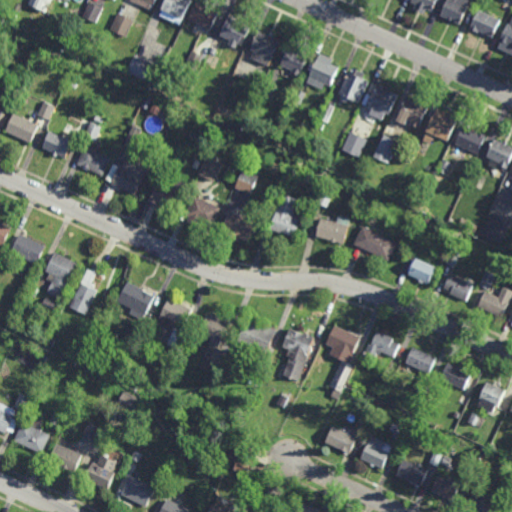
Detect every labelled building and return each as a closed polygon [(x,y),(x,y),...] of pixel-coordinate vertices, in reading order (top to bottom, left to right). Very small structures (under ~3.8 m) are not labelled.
[(52,0),(48,12),(28,4),(29,0),(52,0)] [(157,0),(153,10),(130,0),(157,0)] [(193,0),(186,18),(185,18),(181,26),(178,25),(179,23),(160,15),(166,0),(193,0)] [(437,0),(433,11),(424,7),(424,9),(419,7),(420,5),(412,1),(412,0),(437,0)] [(470,0),(460,23),(441,15),(447,0),(470,0)] [(96,23),(82,16),(90,1),(103,7),(96,23)] [(218,10),(217,12),(220,13),(213,30),(190,20),(198,1),(218,10)] [(494,36),(480,30),(480,32),(471,28),(479,9),(502,19),(494,36)] [(128,37),(111,29),(118,13),(135,20),(128,37)] [(236,20),(237,18),(243,21),(242,22),(251,27),(242,45),(239,44),(237,48),(226,43),(227,40),(231,42),(231,40),(221,35),(230,17),(236,20)] [(511,53),(499,48),(510,23),(511,23),(511,20),(511,53)] [(270,35),(270,34),(273,35),(272,36),(281,40),(269,66),(262,63),(260,66),(257,65),(259,62),(251,58),(254,51),(251,49),(260,30),(270,35)] [(214,54),(208,52),(210,46),(216,49),(214,54)] [(305,51),(304,53),(309,55),(300,76),(291,72),(292,70),(281,65),(289,47),(294,49),(295,47),(305,51)] [(146,81),(127,73),(135,55),(154,64),(146,81)] [(201,65),(197,62),(200,55),(205,58),(201,65)] [(327,61),(329,58),(332,60),(331,63),(340,67),(331,86),(326,84),(323,90),(307,82),(319,57),(327,61)] [(243,73),(236,71),(238,65),(245,68),(243,73)] [(364,77),(370,80),(359,103),(349,98),(347,102),(340,99),(342,95),(340,93),(350,72),(355,74),(357,69),(366,73),(364,77)] [(75,88),(70,85),(73,79),(79,82),(75,88)] [(278,85),(273,97),(264,93),(269,81),(278,85)] [(390,114),(386,113),(383,120),(369,114),(372,107),(369,105),(378,83),(392,89),(392,91),(399,94),(390,114)] [(301,104),(293,101),(298,89),(307,92),(301,104)] [(420,128),(411,124),(412,122),(407,119),(406,121),(405,121),(404,123),(403,123),(404,120),(405,118),(399,115),(407,98),(429,107),(420,128)] [(50,119),(39,115),(44,101),(56,105),(50,119)] [(328,123),(320,119),(328,102),(335,106),(328,123)] [(159,112),(153,109),(156,103),(162,107),(159,112)] [(450,141),(436,135),(432,144),(424,140),(438,107),(453,114),(452,116),(459,119),(450,141)] [(32,143),(29,142),(29,144),(25,142),(26,141),(6,132),(8,129),(6,128),(7,125),(8,126),(14,113),(40,125),(32,143)] [(103,125),(94,121),(97,115),(105,119),(103,125)] [(97,140),(85,135),(91,121),(103,126),(97,140)] [(475,130),(475,131),(479,133),(480,130),(488,134),(479,154),(465,148),(465,150),(462,148),(463,147),(456,143),(465,126),(473,130),(473,129),(475,130)] [(133,152),(123,148),(133,127),(142,132),(133,152)] [(359,157),(342,148),(351,130),(368,139),(359,157)] [(67,159),(58,155),(57,157),(52,155),(53,152),(43,148),(44,146),(42,145),(43,142),(46,143),(51,131),(75,141),(67,159)] [(194,140),(190,139),(189,135),(190,132),(193,131),(197,132),(198,135),(197,138),(194,140)] [(390,163),(375,156),(385,134),(400,141),(390,163)] [(503,142),(504,140),(510,143),(509,144),(511,145),(511,159),(508,168),(499,164),(500,163),(488,157),(493,145),(491,145),(492,143),(494,143),(496,139),(503,142)] [(104,177),(89,170),(89,171),(84,169),(84,167),(78,164),(86,145),(113,157),(104,177)] [(447,175),(439,171),(441,167),(433,163),(437,155),(453,163),(447,175)] [(150,167),(146,177),(145,176),(137,195),(122,188),(120,192),(117,190),(118,187),(113,184),(122,165),(124,166),(127,157),(150,167)] [(215,182),(200,174),(208,157),(223,164),(215,182)] [(299,169),(290,166),(293,160),(301,163),(299,169)] [(252,195),(237,188),(246,166),(261,172),(252,195)] [(186,183),(182,190),(186,192),(178,211),(168,206),(167,209),(151,202),(161,177),(169,181),(171,177),(186,183)] [(329,208),(318,204),(324,188),(334,192),(329,208)] [(295,216),(302,219),(295,240),(292,239),(293,236),(282,232),(281,236),(270,232),(272,227),(265,224),(270,209),(275,210),(278,203),(274,201),(277,192),(301,200),(295,216)] [(212,203),(214,199),(226,204),(223,211),(221,210),(214,227),(202,222),(200,226),(186,220),(188,216),(186,215),(195,196),(212,203)] [(258,218),(257,221),(258,222),(251,241),(242,238),(241,241),(227,236),(229,232),(223,230),(231,211),(236,214),(238,210),(258,218)] [(511,222),(501,245),(482,235),(493,213),(511,222)] [(345,244),(343,243),(343,245),(338,244),(339,242),(337,242),(333,243),(331,241),(317,237),(322,218),(337,222),(340,215),(352,218),(345,244)] [(430,225),(424,222),(427,215),(433,217),(430,225)] [(457,227),(448,223),(451,216),(459,220),(457,227)] [(469,229),(460,225),(463,218),(472,222),(469,229)] [(0,222),(12,228),(3,246),(0,244),(0,222)] [(390,261),(355,245),(364,226),(399,243),(390,261)] [(46,246),(37,264),(12,251),(21,233),(46,246)] [(456,268),(447,264),(454,250),(462,253),(456,268)] [(67,291),(65,290),(61,299),(47,292),(52,282),(47,279),(50,273),(47,271),(56,252),(80,264),(67,291)] [(502,265),(495,262),(499,255),(506,258),(502,265)] [(437,268),(430,284),(429,284),(429,285),(424,283),(424,284),(420,282),(421,280),(420,280),(420,281),(417,280),(418,279),(413,277),(412,277),(410,276),(411,276),(409,275),(411,272),(408,271),(414,259),(416,260),(417,259),(437,268)] [(88,315),(71,307),(89,269),(98,273),(95,279),(97,280),(95,284),(97,285),(95,289),(99,291),(88,315)] [(491,290),(481,286),(488,271),(498,275),(491,290)] [(468,302),(451,294),(452,294),(444,290),(451,275),(475,286),(468,302)] [(142,344),(128,337),(138,317),(130,313),(133,308),(120,301),(130,281),(145,289),(145,290),(157,296),(148,314),(154,317),(148,328),(150,329),(142,344)] [(511,298),(510,303),(511,303),(504,319),(480,307),(488,292),(500,298),(505,287),(511,290),(511,298)] [(183,305),(184,303),(195,309),(185,328),(178,325),(176,328),(192,336),(184,352),(168,344),(174,331),(157,323),(169,298),(183,305)] [(55,311),(43,305),(46,299),(58,305),(55,311)] [(223,319),(223,318),(229,320),(228,321),(234,323),(226,343),(223,342),(221,349),(231,353),(225,368),(210,362),(216,346),(210,344),(212,337),(202,333),(210,313),(223,319)] [(264,327),(265,325),(278,331),(273,344),(274,344),(269,355),(240,342),(250,320),(264,327)] [(348,332),(349,329),(362,335),(361,338),(362,338),(353,356),(354,356),(350,365),(355,367),(339,401),(331,397),(335,389),(330,387),(343,362),(330,356),(334,348),(327,345),(336,326),(348,332)] [(304,335),(304,333),(305,334),(307,328),(311,329),(309,335),(315,337),(300,382),(284,376),(290,358),(287,357),(290,350),(284,348),(291,328),(294,329),(293,331),(304,335)] [(395,358),(402,360),(395,376),(385,372),(392,357),(382,353),(380,357),(378,356),(375,363),(364,359),(370,345),(372,346),(378,332),(395,339),(394,342),(401,345),(395,358)] [(430,375),(406,364),(414,348),(438,359),(430,375)] [(44,364),(39,362),(43,354),(48,356),(44,364)] [(459,368),(459,367),(473,373),(469,383),(471,384),(469,386),(468,386),(466,391),(442,380),(449,364),(459,368)] [(500,388),(508,391),(501,408),(506,410),(502,421),(495,419),(497,414),(495,413),(493,417),(488,415),(489,412),(479,408),(482,401),(481,400),(483,396),(482,395),(483,393),(484,393),(485,390),(484,390),(485,387),(486,388),(488,383),(494,385),(496,381),(502,384),(500,388)] [(433,390),(420,417),(405,409),(412,394),(411,393),(414,386),(415,387),(417,383),(433,390)] [(136,416),(118,406),(126,391),(144,401),(136,416)] [(24,412),(15,407),(22,393),(31,398),(24,412)] [(286,408),(278,404),(282,395),(291,399),(286,408)] [(466,406),(459,403),(462,398),(468,401),(466,406)] [(14,418),(20,421),(15,432),(9,429),(8,432),(0,428),(0,401),(18,410),(14,418)] [(61,428),(50,423),(56,410),(67,415),(61,428)] [(482,427),(470,422),(474,413),(485,418),(482,427)] [(367,429),(358,425),(363,415),(372,419),(367,429)] [(405,425),(410,428),(404,440),(392,435),(398,423),(401,424),(402,420),(406,422),(405,425)] [(96,442),(83,437),(89,422),(102,428),(96,442)] [(45,452),(41,451),(40,453),(36,451),(37,449),(17,439),(24,423),(52,435),(45,452)] [(342,428),(344,424),(354,428),(352,433),(358,435),(351,451),(349,451),(348,453),(344,451),(346,449),(326,440),(333,424),(342,428)] [(476,439),(467,435),(470,430),(478,433),(476,439)] [(382,467),(375,463),(374,466),(370,464),(371,462),(361,457),(372,434),(386,441),(383,447),(390,451),(382,467)] [(77,470),(52,460),(59,442),(84,452),(77,470)] [(253,469),(252,468),(249,474),(235,468),(246,442),(262,449),(253,469)] [(237,454),(231,452),(234,444),(240,446),(237,454)] [(438,465),(430,462),(436,449),(443,453),(438,465)] [(138,466),(132,463),(138,451),(144,454),(138,466)] [(116,469),(118,470),(110,488),(87,478),(95,460),(100,462),(104,453),(120,460),(116,469)] [(448,467),(441,463),(445,454),(452,458),(448,467)] [(423,463),(422,465),(429,468),(422,485),(419,484),(419,486),(415,484),(416,482),(415,482),(415,483),(410,480),(410,479),(397,473),(404,457),(418,463),(419,461),(423,463)] [(181,475),(175,472),(178,466),(185,469),(181,475)] [(511,485),(510,489),(502,485),(509,471),(511,472),(511,485)] [(454,500),(432,489),(439,473),(461,483),(454,500)] [(149,505),(138,500),(137,502),(133,500),(134,498),(124,493),(133,474),(158,485),(149,505)] [(490,511),(477,511),(478,511),(467,506),(471,498),(470,498),(474,489),(496,500),(490,511)] [(161,511),(169,496),(193,508),(191,511),(161,511)] [(310,504),(310,503),(313,504),(313,505),(320,508),(318,511),(292,511),(298,499),(310,504)] [(240,510),(239,511),(210,511),(213,504),(216,505),(217,501),(240,510)]
